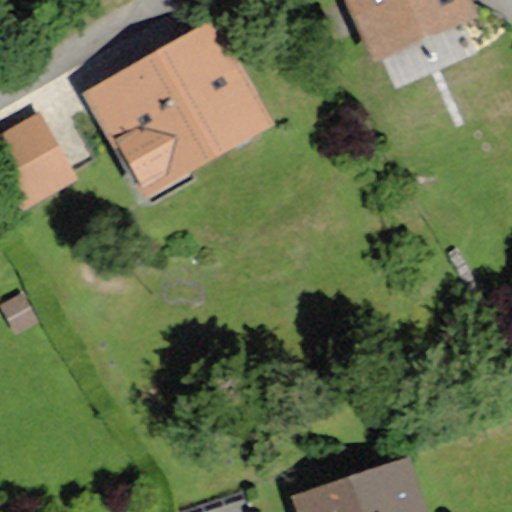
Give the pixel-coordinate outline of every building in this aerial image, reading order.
[(352,0),(375,50),(470,8),(466,0),(352,0)] [(386,56),(397,80),(464,48),(453,24),(386,56)] [(96,96),(145,187),(262,124),(213,33),(96,96)] [(71,177),(36,120),(0,140),(0,167),(23,206),(71,177)] [(302,498),(307,511),(413,511),(399,466),(302,498)]
